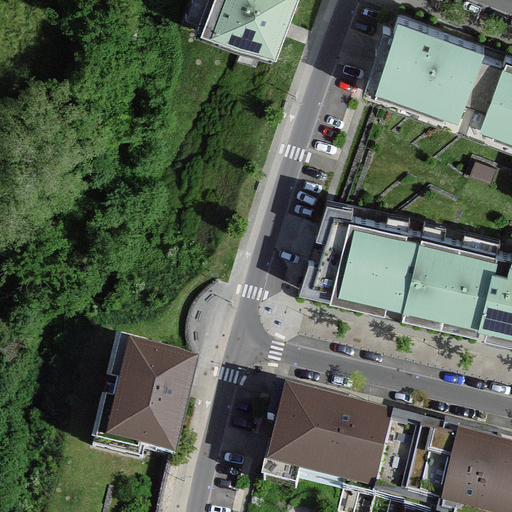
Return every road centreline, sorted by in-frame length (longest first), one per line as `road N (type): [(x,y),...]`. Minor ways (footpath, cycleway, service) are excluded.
road 1 (residential): [(349,0),(239,340)]
road 2 (residential): [(239,340),(511,405)]
road 3 (residential): [(239,340),(196,511)]
